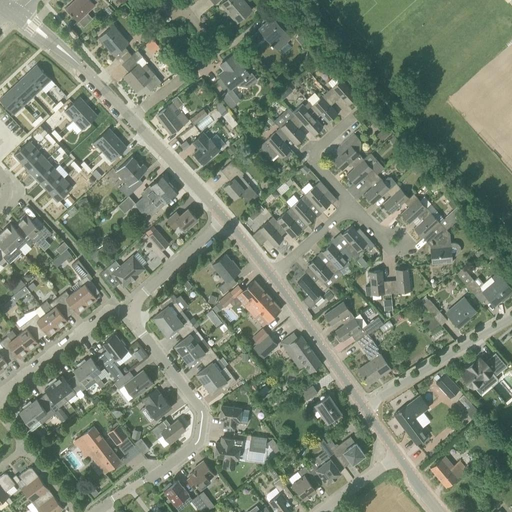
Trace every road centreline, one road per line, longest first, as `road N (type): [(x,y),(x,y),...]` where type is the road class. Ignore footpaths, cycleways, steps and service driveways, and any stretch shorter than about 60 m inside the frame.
road 1 (residential): [(97,511),(195,445),(202,427),(194,401),(132,314)]
road 2 (residential): [(364,408),(511,319)]
road 3 (residential): [(129,116),(208,58),(209,42),(177,0)]
road 4 (residential): [(132,314),(104,314),(0,402)]
road 5 (tertiary): [(364,408),(271,277)]
road 6 (tertiary): [(129,116),(17,14)]
road 7 (tertiary): [(225,220),(129,116)]
road 8 (residential): [(132,314),(151,285),(225,220)]
road 9 (residential): [(349,205),(309,156),(351,117)]
